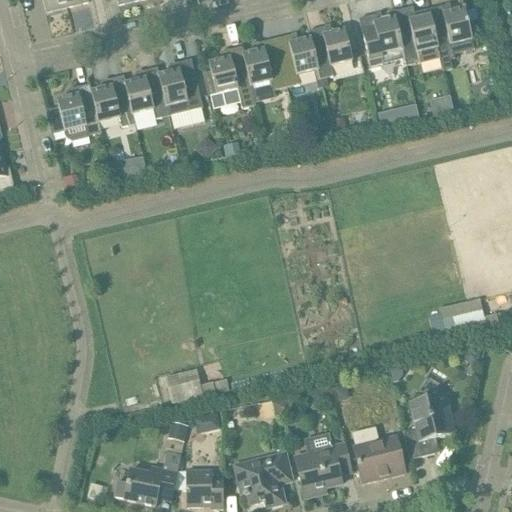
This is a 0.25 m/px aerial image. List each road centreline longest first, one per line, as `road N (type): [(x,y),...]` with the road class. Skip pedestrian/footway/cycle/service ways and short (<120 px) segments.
road 1 (residential): [(16,68),(299,0)]
road 2 (residential): [(53,216),(16,68)]
road 3 (residential): [(347,511),(456,485),(487,489)]
